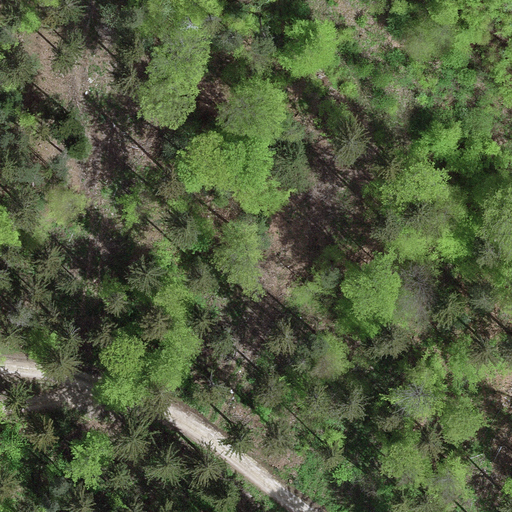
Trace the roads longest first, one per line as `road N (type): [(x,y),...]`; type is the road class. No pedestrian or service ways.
road 1 (track): [(136,398),(206,437),(300,511)]
road 2 (track): [(136,398),(0,368)]
road 3 (track): [(0,407),(136,398)]
